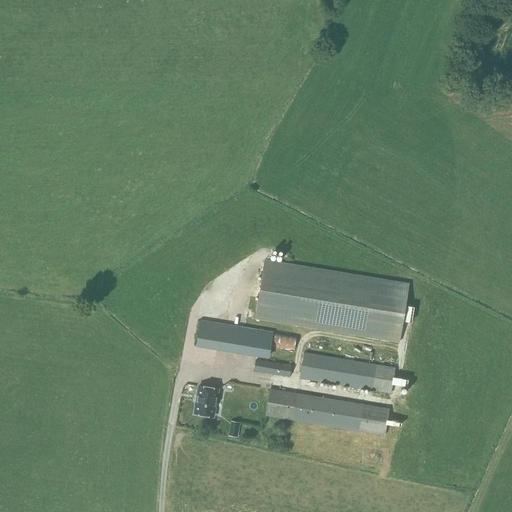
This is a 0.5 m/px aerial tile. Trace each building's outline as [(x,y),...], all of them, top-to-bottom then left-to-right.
[(408,284),(264,261),(255,319),(399,343),(408,284)] [(198,363),(220,366),(227,326),(205,322),(198,363)] [(270,357),(273,333),(241,328),(237,351),(270,357)] [(275,333),(272,347),(294,351),(296,337),(275,333)] [(408,379),(394,377),(395,367),(304,352),(300,379),(372,391),(391,394),(393,384),(406,386),(408,379)] [(290,377),(292,366),(256,360),(254,371),(290,377)] [(194,413),(213,417),(218,390),(199,386),(197,396),(195,396),(197,397),(196,401),(194,400),(194,401),(196,401),(194,413)] [(227,412),(242,413),(243,387),(228,386),(227,412)] [(270,389),(265,416),(292,421),(359,432),(385,436),(390,409),(364,404),(296,393),(270,389)]
